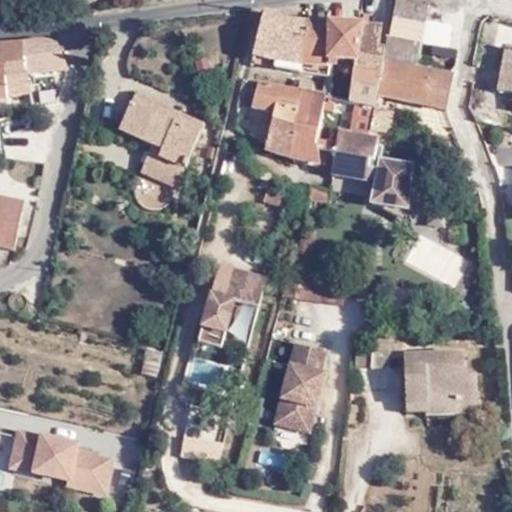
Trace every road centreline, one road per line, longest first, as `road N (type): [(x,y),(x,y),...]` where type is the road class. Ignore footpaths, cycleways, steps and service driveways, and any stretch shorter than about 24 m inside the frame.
road 1 (residential): [(86,25),(62,232),(43,256),(0,284)]
road 2 (residential): [(86,25),(262,0)]
